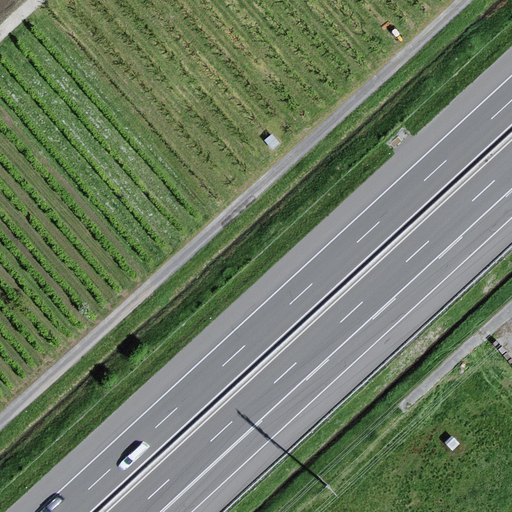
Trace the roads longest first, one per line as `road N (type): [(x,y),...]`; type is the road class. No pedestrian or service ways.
road 1 (track): [(0,415),(454,0)]
road 2 (motorway): [(511,99),(62,511)]
road 3 (motorway): [(134,511),(511,165)]
